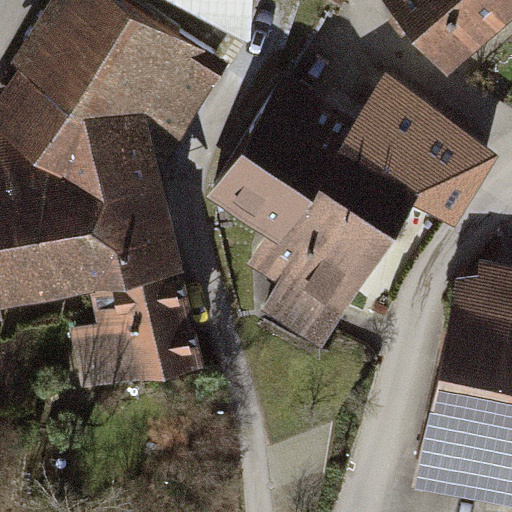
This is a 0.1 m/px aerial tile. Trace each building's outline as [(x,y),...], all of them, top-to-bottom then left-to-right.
[(170,248),(150,170),(222,53),(135,0),(66,0),(23,61),(59,86),(33,122),(0,128),(0,284),(92,263),(170,248)] [(217,0),(247,18),(247,0),(217,0)] [(465,82),(502,48),(457,0),(391,0),(391,1),(465,82)] [(511,0),(457,0),(502,48),(511,39),(511,0)] [(297,82),(259,143),(405,234),(426,201),(345,150),(362,123),(297,82)] [(387,83),(362,123),(345,150),(426,201),(456,219),(498,152),(387,83)] [(329,357),(405,234),(259,143),(220,205),(278,241),(259,272),(282,286),(264,316),(329,357)] [(195,353),(170,248),(92,263),(104,320),(80,325),(88,377),(195,353)] [(511,268),(503,267),(499,285),(468,278),(417,480),(511,504),(511,268)] [(72,462),(30,460),(29,488),(70,490),(72,462)]
